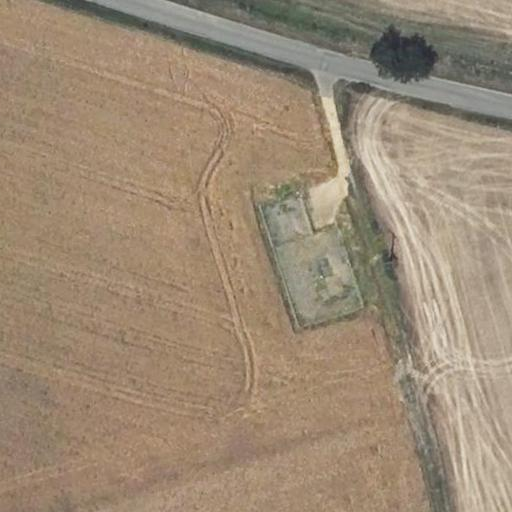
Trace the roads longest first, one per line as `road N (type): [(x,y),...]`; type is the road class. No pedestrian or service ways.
road 1 (track): [(441,511),(312,53)]
road 2 (unclassified): [(138,0),(428,89),(511,106)]
